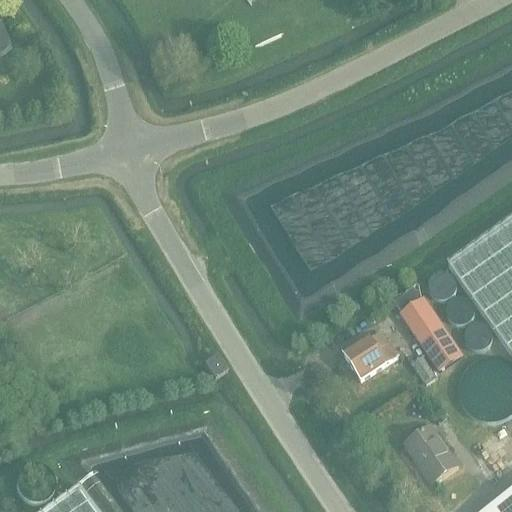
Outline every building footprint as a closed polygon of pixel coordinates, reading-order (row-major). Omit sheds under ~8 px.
[(511,223),(449,269),(511,358),(511,223)] [(446,272),(426,284),(439,304),(459,292),(446,272)] [(415,291),(394,303),(400,312),(421,300),(415,291)] [(399,317),(439,376),(460,361),(421,303),(399,317)] [(360,385),(398,360),(381,335),(344,359),(360,385)] [(425,357),(413,365),(427,385),(438,377),(425,357)] [(204,368),(214,383),(227,374),(217,359),(204,368)] [(404,449),(431,489),(458,470),(430,431),(404,449)] [(95,511),(77,487),(42,511),(95,511)] [(511,511),(511,495),(488,511),(511,511)]
